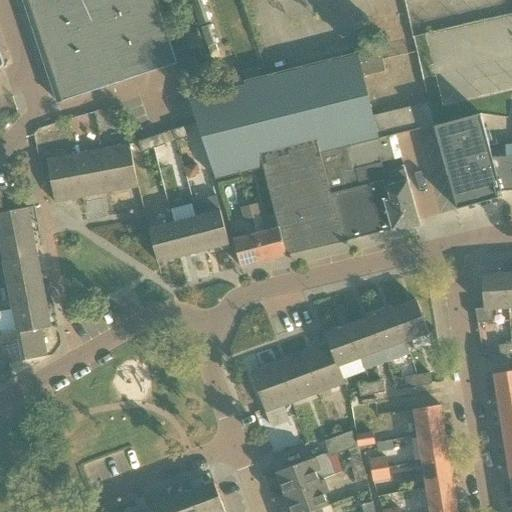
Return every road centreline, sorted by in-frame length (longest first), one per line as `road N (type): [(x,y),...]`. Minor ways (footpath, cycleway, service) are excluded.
road 1 (residential): [(490,511),(448,248)]
road 2 (residential): [(222,325),(235,299),(448,248)]
road 3 (residential): [(222,325),(157,313),(0,404)]
road 4 (residential): [(259,511),(209,363),(222,325)]
road 5 (residential): [(27,131),(43,122),(2,0)]
